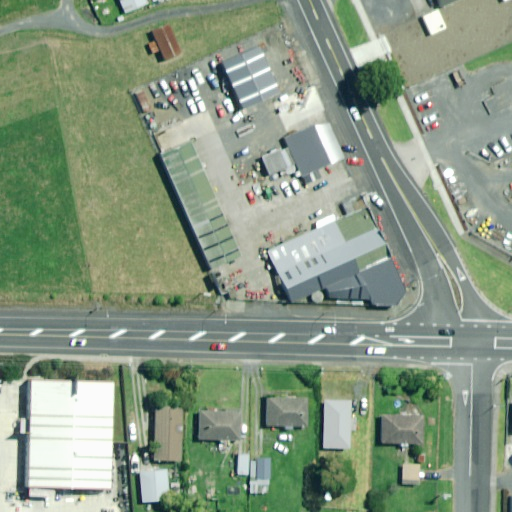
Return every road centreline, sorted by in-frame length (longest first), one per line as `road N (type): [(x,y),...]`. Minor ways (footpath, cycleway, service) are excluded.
road 1 (trunk): [(469,340),(393,346),(0,330)]
road 2 (unclassified): [(310,0),(384,163),(451,279),(469,340)]
road 3 (unclassified): [(469,340),(467,511)]
